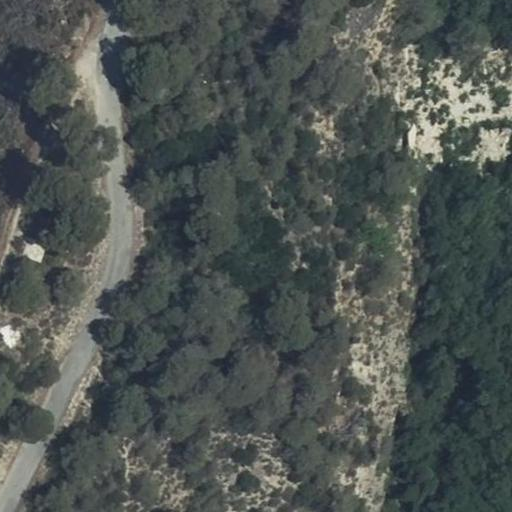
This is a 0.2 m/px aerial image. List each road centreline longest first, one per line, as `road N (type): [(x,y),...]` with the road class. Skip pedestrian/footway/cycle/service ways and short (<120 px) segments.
road 1 (unclassified): [(1,511),(106,319),(138,211),(139,75),(154,0)]
road 2 (track): [(0,268),(99,0)]
